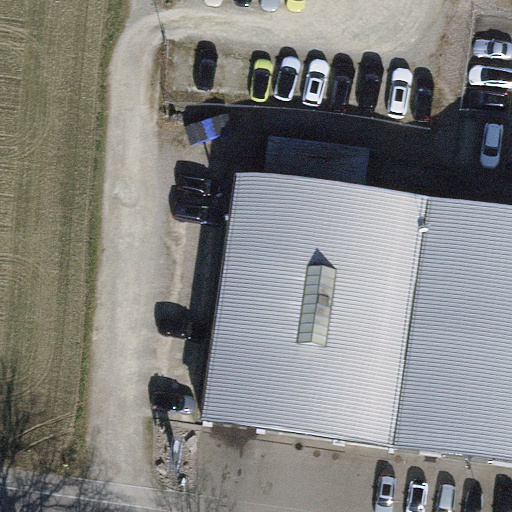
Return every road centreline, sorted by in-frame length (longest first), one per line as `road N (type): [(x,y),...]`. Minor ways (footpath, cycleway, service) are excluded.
road 1 (track): [(95,507),(146,0)]
road 2 (residential): [(122,511),(0,496)]
